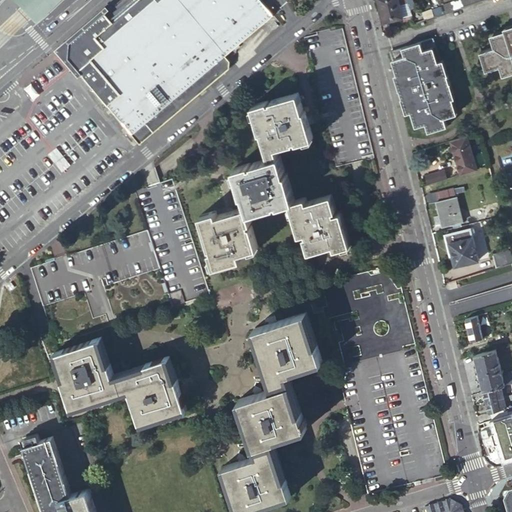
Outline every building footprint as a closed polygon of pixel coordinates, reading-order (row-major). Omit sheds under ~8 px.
[(17,0),(18,1),(35,20),(38,23),(62,0),(17,0)] [(225,55),(264,23),(273,15),(260,0),(137,0),(106,26),(99,18),(64,48),(63,62),(67,67),(73,75),(134,147),(219,77),(220,69),(219,66),(216,63),(225,55)] [(407,3),(405,0),(376,0),(379,10),(399,5),(407,3)] [(461,0),(454,0),(450,2),(452,6),(453,5),(454,8),(453,8),(453,10),(463,6),(461,0)] [(410,11),(407,3),(399,5),(402,18),(411,15),(410,11)] [(402,18),(399,5),(379,10),(382,22),(402,18)] [(414,24),(424,20),(424,18),(422,19),(420,14),(420,15),(417,8),(410,11),(411,15),(414,24)] [(434,17),(443,13),(443,12),(441,12),(441,10),(440,8),(432,10),(434,17)] [(424,20),(434,17),(432,10),(423,13),(425,18),(424,18),(424,20)] [(274,30),(281,24),(273,15),(264,23),(274,30)] [(344,28),(303,37),(333,167),(374,158),(344,28)] [(511,30),(510,31),(511,36),(504,39),(502,33),(495,35),(496,38),(482,43),(486,55),(471,61),(478,80),(493,75),(495,82),(510,77),(511,82),(511,30)] [(395,72),(391,73),(393,81),(399,79),(401,88),(397,89),(399,97),(397,98),(401,113),(407,112),(411,128),(421,125),(423,133),(442,128),(440,120),(453,116),(449,101),(452,100),(448,85),(447,85),(440,61),(437,62),(431,38),(389,49),(395,72)] [(216,63),(219,66),(226,61),(227,58),(225,55),(216,63)] [(264,130),(271,156),(278,154),(276,146),(296,141),(295,139),(298,138),(298,141),(316,136),(308,108),(305,109),(300,90),(273,98),(274,100),(269,101),(269,99),(254,103),(261,131),(264,130)] [(477,169),(466,135),(450,140),(461,174),(477,169)] [(251,161),(236,165),(243,193),(246,193),(249,205),(251,212),(291,201),(296,199),(288,172),(286,172),(281,153),(278,154),(271,156),(255,160),(255,163),(252,164),(251,161)] [(444,170),(425,176),(428,185),(447,179),(444,170)] [(153,184),(134,189),(147,230),(159,268),(167,293),(180,289),(183,301),(190,299),(208,293),(172,178),(153,184)] [(458,223),(462,222),(456,198),(455,198),(452,189),(447,190),(449,200),(438,202),(436,203),(442,227),(452,224),(453,226),(459,225),(458,223)] [(436,193),(438,202),(449,200),(447,190),(436,193)] [(296,199),(291,201),(300,234),(306,232),(311,250),(336,243),(337,248),(352,244),(343,211),(336,213),(336,210),(339,209),(335,194),(309,201),(308,196),(296,199)] [(218,209),(202,214),(210,248),(214,247),(214,249),(211,250),(215,266),(243,258),(241,252),(260,247),(254,224),(252,224),(251,222),(253,221),(251,212),(249,205),(219,214),(218,209)] [(454,266),(477,260),(469,229),(444,235),(448,252),(450,252),(454,266)] [(147,230),(30,267),(43,305),(55,345),(172,308),(167,293),(159,268),(147,230)] [(491,255),(494,268),(511,263),(507,251),(491,255)] [(428,478),(448,473),(415,346),(396,266),(322,283),(328,306),(308,312),(324,360),(336,357),(338,366),(369,493),(428,478)] [(254,329),(273,388),(294,381),(291,371),(324,360),(308,312),(254,329)] [(480,327),(477,315),(464,318),(470,340),(486,336),(483,326),(480,327)] [(116,373),(103,337),(55,353),(74,409),(122,394),(116,373)] [(473,355),(482,392),(500,387),(504,386),(495,348),(473,355)] [(171,357),(116,373),(122,394),(132,391),(143,424),(188,410),(171,357)] [(294,381),(273,388),(240,398),(258,456),(278,449),(275,440),(309,429),(307,423),(309,423),(307,416),(305,417),(294,381)] [(500,387),(482,392),(485,403),(502,398),(500,387)] [(502,398),(485,403),(488,414),(490,413),(492,420),(507,415),(502,398)] [(511,413),(507,415),(492,420),(495,430),(492,431),(499,454),(511,450),(511,455),(511,429),(509,420),(511,418),(511,413)] [(98,511),(90,488),(74,494),(54,436),(24,445),(46,511),(98,511)] [(278,449),(258,456),(223,466),(237,511),(244,511),(293,497),(278,449)] [(465,511),(463,503),(459,500),(454,497),(429,505),(430,511),(465,511)]
